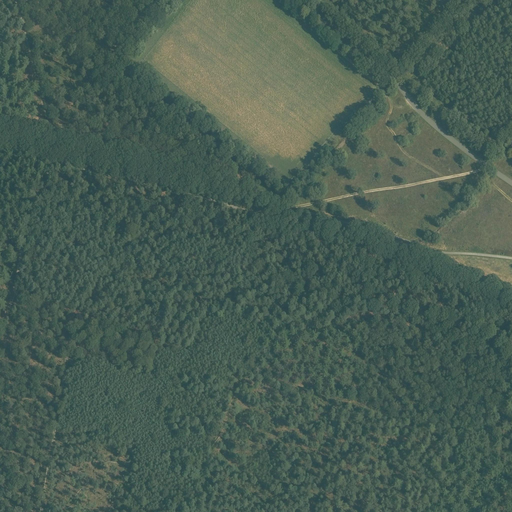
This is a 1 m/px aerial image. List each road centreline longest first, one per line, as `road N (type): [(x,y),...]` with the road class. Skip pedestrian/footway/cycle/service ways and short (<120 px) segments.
road 1 (track): [(0,140),(291,204),(490,167)]
road 2 (track): [(0,331),(50,147),(17,0)]
road 3 (unclassified): [(307,0),(421,115),(511,183)]
road 4 (track): [(75,316),(42,511)]
road 5 (track): [(477,0),(389,104),(369,87)]
